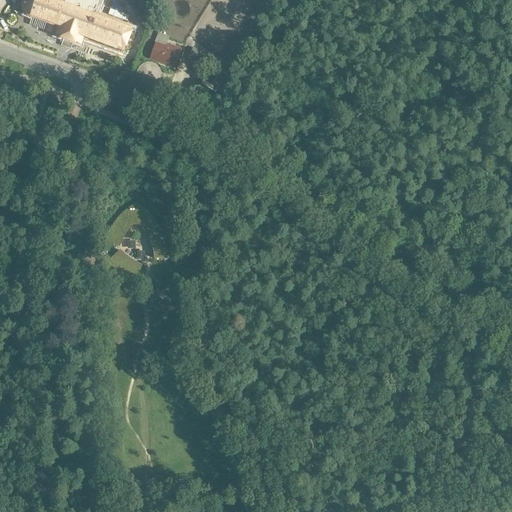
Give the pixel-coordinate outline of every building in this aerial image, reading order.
[(67,0),(65,6),(47,0),(27,0),(27,1),(26,2),(26,4),(25,5),(25,7),(25,9),(26,10),(27,12),(29,14),(30,15),(33,16),(30,25),(66,38),(64,45),(71,48),(73,41),(80,44),(83,36),(124,51),(132,30),(94,16),(100,0),(67,0)] [(151,59),(175,68),(182,49),(171,45),(170,48),(157,43),(151,59)] [(210,59),(206,66),(227,78),(245,49),(238,45),(225,67),(210,59)] [(62,58),(64,59),(61,64),(67,68),(73,56),(66,52),(62,58)] [(131,225),(139,225),(143,230),(147,235),(149,240),(151,246),(153,252),(153,258),(168,258),(167,250),(165,242),(162,234),(159,227),(154,221),(149,215),(143,209),(135,204),(128,209),(121,215),(116,221),(111,227),(108,234),(105,242),(119,246),(121,240),(124,235),(128,230),(131,225)] [(124,256),(120,252),(109,261),(115,267),(121,272),(128,276),(136,280),(141,266),(134,263),(129,260),(124,256)]
